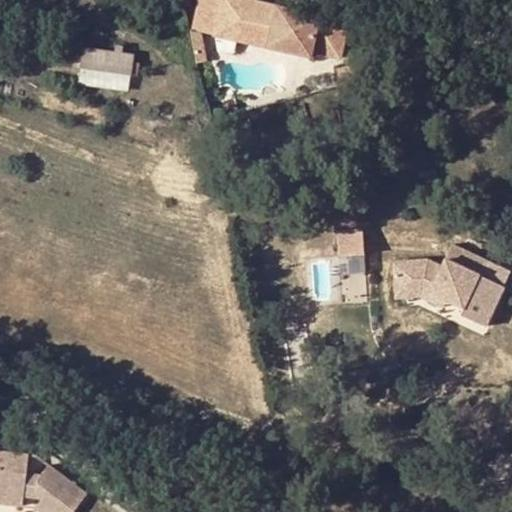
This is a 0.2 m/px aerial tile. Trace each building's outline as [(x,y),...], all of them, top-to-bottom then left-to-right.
[(198,0),(192,30),(212,34),(218,0),(198,0)] [(311,54),(312,46),(339,52),(346,17),(253,0),(218,0),(212,34),(311,54)] [(81,67),(106,70),(131,73),(132,64),(133,53),(124,52),(125,46),(117,45),(117,50),(84,46),(84,54),(76,53),(75,60),(82,61),(81,67)] [(132,64),(131,73),(139,74),(140,65),(132,64)] [(81,67),(79,81),(105,84),(106,70),(81,67)] [(365,226),(338,228),(340,255),(367,253),(365,226)] [(392,266),(394,294),(418,292),(462,311),(459,317),(484,328),(508,273),(483,262),(452,247),(440,269),(425,262),(392,266)] [(73,511),(89,493),(51,463),(40,477),(27,472),(29,451),(7,449),(10,417),(0,416),(0,502),(23,504),(25,491),(39,492),(44,496),(37,506),(44,511),(73,511)]
